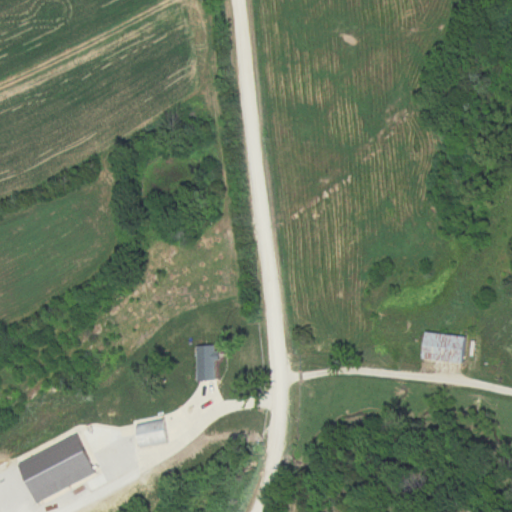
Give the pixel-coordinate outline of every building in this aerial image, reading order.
[(465,365),(468,338),(428,333),(425,361),(465,365)] [(217,379),(217,347),(199,347),(199,379),(217,379)] [(164,422),(137,427),(141,448),(168,443),(164,422)] [(75,434),(92,469),(112,460),(96,425),(75,434)] [(19,511),(30,511),(55,504),(44,472),(10,484),(19,511)]
